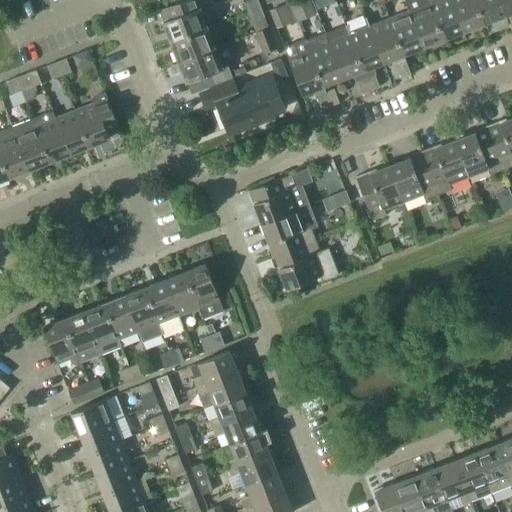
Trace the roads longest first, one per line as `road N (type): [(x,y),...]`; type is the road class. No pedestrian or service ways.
road 1 (residential): [(217,188),(271,331),(266,358),(317,490)]
road 2 (residential): [(217,188),(318,150),(335,151),(511,79)]
road 3 (residential): [(317,490),(511,415)]
road 4 (residential): [(71,511),(0,328)]
road 5 (residential): [(0,223),(173,156)]
road 6 (residential): [(113,0),(173,156)]
